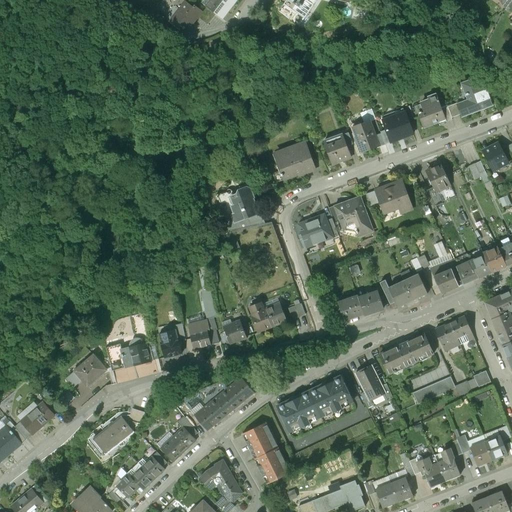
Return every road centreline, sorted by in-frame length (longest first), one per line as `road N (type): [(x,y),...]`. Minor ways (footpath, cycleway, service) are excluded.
road 1 (residential): [(511,115),(287,203),(283,225),(322,339)]
road 2 (residential): [(0,487),(127,389),(322,339)]
road 3 (residential): [(416,320),(285,385),(219,432)]
